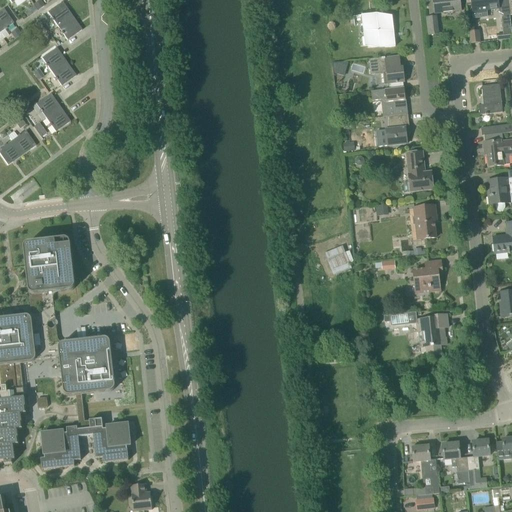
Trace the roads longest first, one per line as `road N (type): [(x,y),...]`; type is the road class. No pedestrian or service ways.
road 1 (unclassified): [(172,511),(147,320),(102,258),(88,205)]
road 2 (primary): [(204,511),(169,203)]
road 3 (residential): [(510,412),(484,328),(461,115)]
road 4 (residential): [(88,205),(89,159),(107,83),(98,0)]
road 5 (residential): [(392,511),(392,430),(510,412)]
road 6 (primary): [(167,188),(147,0)]
road 7 (residential): [(461,115),(426,110),(413,0)]
